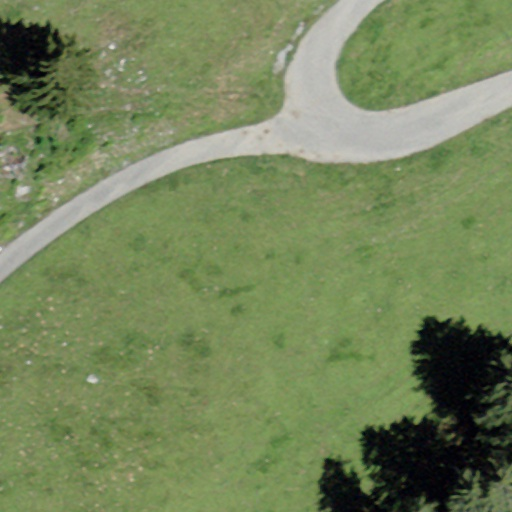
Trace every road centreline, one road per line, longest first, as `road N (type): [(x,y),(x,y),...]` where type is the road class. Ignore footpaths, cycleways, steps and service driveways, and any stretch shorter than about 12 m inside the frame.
road 1 (unclassified): [(342,123),(254,132),(166,158),(76,212),(0,281)]
road 2 (unclassified): [(511,89),(418,124),(371,132),(342,123)]
road 3 (unclassified): [(342,123),(322,91),(320,61),(334,25),(364,0)]
